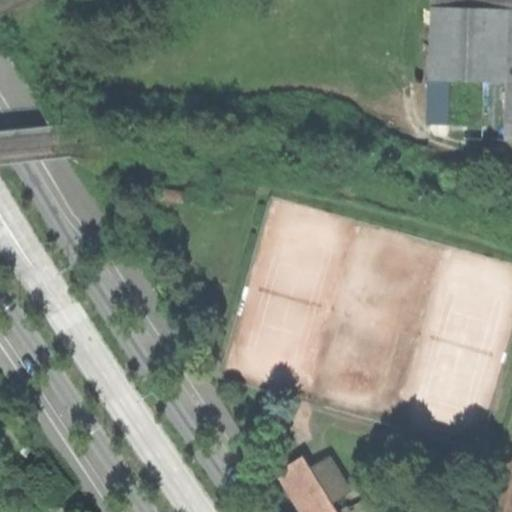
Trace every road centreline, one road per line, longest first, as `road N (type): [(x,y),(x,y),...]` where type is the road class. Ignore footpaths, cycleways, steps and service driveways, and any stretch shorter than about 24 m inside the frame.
road 1 (residential): [(243,511),(0,125)]
road 2 (residential): [(0,302),(142,511)]
